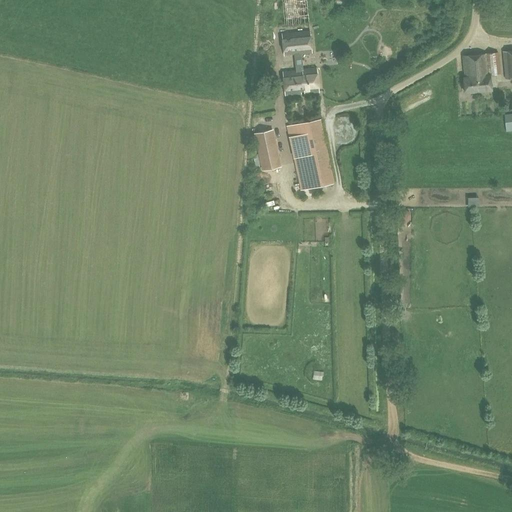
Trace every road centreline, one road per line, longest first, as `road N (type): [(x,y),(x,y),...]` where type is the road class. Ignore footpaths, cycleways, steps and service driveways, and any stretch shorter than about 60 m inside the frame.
road 1 (track): [(377,99),(391,440),(407,454),(511,481)]
road 2 (unknown): [(377,99),(344,104),(331,123),(343,201),(381,203)]
road 3 (unclassified): [(377,99),(465,46),(474,0)]
